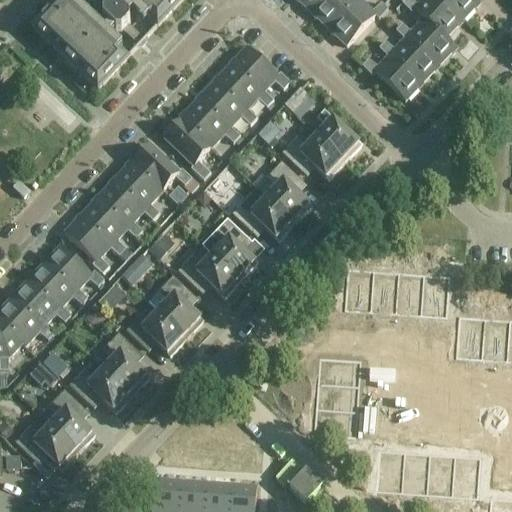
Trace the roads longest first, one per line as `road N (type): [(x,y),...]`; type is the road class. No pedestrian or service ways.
road 1 (residential): [(234,0),(0,250)]
road 2 (residential): [(213,372),(415,162)]
road 3 (residential): [(415,162),(244,0)]
road 4 (residential): [(213,372),(359,511)]
road 5 (residential): [(85,511),(150,432),(213,372)]
road 6 (residential): [(415,162),(511,60)]
road 7 (residential): [(511,227),(474,222),(415,162)]
